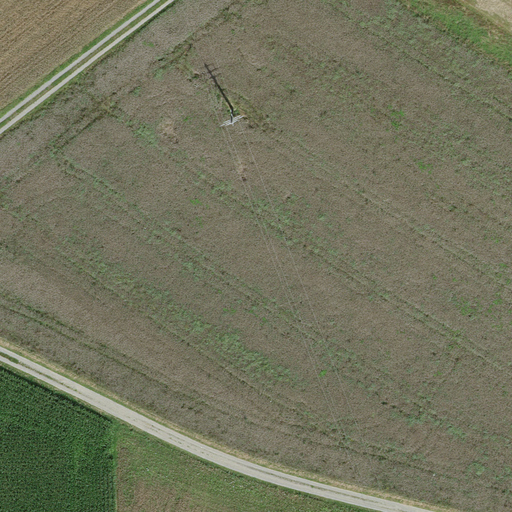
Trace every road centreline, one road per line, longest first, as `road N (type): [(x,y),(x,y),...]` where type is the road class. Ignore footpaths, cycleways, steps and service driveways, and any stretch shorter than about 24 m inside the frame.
road 1 (track): [(433,511),(194,442),(0,350)]
road 2 (track): [(0,136),(179,0)]
